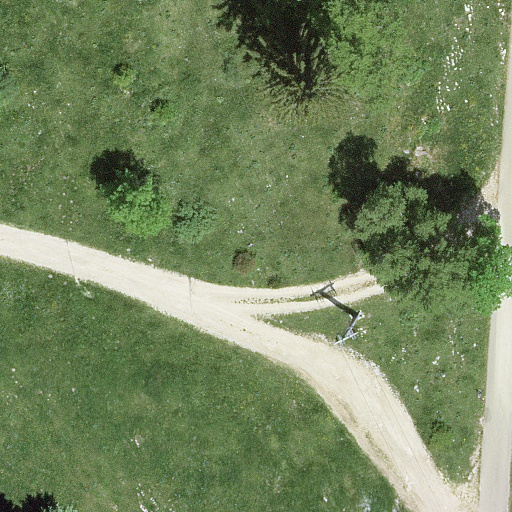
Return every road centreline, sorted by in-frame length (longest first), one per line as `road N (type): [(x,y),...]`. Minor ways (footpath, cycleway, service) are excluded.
road 1 (track): [(441,511),(390,423),(316,354),(0,256)]
road 2 (track): [(193,316),(378,287),(462,244),(511,191)]
road 3 (unclassified): [(495,511),(511,248)]
